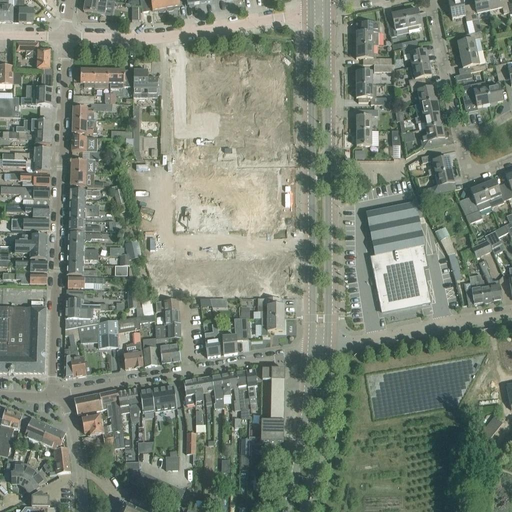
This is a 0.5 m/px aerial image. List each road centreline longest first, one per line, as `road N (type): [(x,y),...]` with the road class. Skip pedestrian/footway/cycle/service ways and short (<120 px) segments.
road 1 (residential): [(58,393),(52,380),(66,37)]
road 2 (secondary): [(327,345),(326,8)]
road 3 (secondary): [(310,13),(312,348)]
road 4 (residential): [(58,393),(312,348)]
road 5 (residential): [(310,13),(170,36),(66,37)]
road 6 (residential): [(327,345),(511,314)]
road 7 (secondary): [(303,511),(327,345)]
road 8 (secondary): [(312,348),(286,511)]
road 9 (unknown): [(170,36),(163,198)]
road 10 (residential): [(460,142),(430,0)]
road 11 (residential): [(82,511),(78,459),(58,393)]
